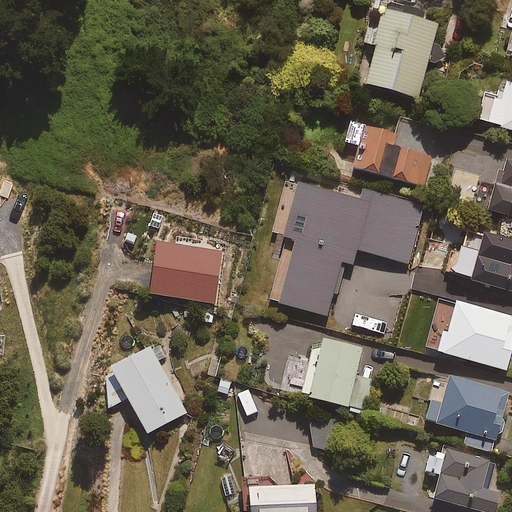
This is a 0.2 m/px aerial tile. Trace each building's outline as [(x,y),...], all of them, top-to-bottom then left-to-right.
[(430,35),(434,20),(376,5),(366,41),(370,42),(357,89),(366,91),(369,82),(413,94),(420,71),(443,52),(430,35)] [(494,108),(492,118),(498,120),(497,125),(511,129),(511,82),(504,80),(500,95),(496,93),(492,107),(494,108)] [(486,112),(470,107),(465,123),(481,128),(486,112)] [(394,131),(352,119),(345,141),(354,144),(348,165),(421,186),(430,155),(391,143),(394,131)] [(511,149),(470,138),(460,171),(489,179),(481,207),(511,215),(511,149)] [(474,244),(464,241),(459,255),(455,254),(449,273),(511,291),(511,239),(478,229),(474,244)] [(370,271),(369,284),(408,287),(409,273),(370,271)] [(511,335),(511,315),(451,300),(438,351),(504,368),(511,335)] [(358,345),(315,335),(301,394),(362,409),(370,379),(351,374),(358,345)] [(160,345),(150,350),(146,343),(100,367),(104,406),(123,397),(142,432),(182,411),(156,363),(167,357),(160,345)] [(421,417),(462,430),(458,441),(489,450),(507,392),(445,373),(437,400),(427,397),(421,417)] [(443,447),(441,454),(426,450),(420,470),(435,474),(429,496),(485,511),(490,511),(496,492),(484,488),(491,461),(443,447)] [(312,511),(312,483),(240,486),(240,501),(251,501),(251,511),(312,511)]
